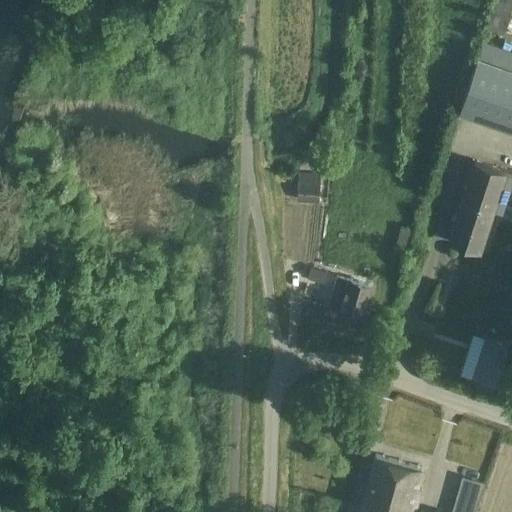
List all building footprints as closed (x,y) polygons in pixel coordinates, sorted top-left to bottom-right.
[(511,9),(511,0),(493,0),(485,27),(505,33),(511,9)] [(511,50),(483,41),(478,56),(459,111),(511,128),(511,50)] [(511,175),(511,171),(494,166),(475,160),(450,237),(469,244),(480,247),(493,208),(501,210),(511,175)] [(300,176),(299,183),(298,199),(318,201),(319,185),(316,185),(317,177),(300,176)] [(414,231),(403,227),(395,251),(406,255),(414,231)] [(311,266),(307,278),(325,283),(328,271),(311,266)] [(371,285),(337,275),(328,306),(340,309),(339,313),(360,319),(371,285)] [(484,337),(471,378),(496,385),(509,344),(484,337)] [(375,454),(360,511),(409,511),(422,467),(375,454)]
